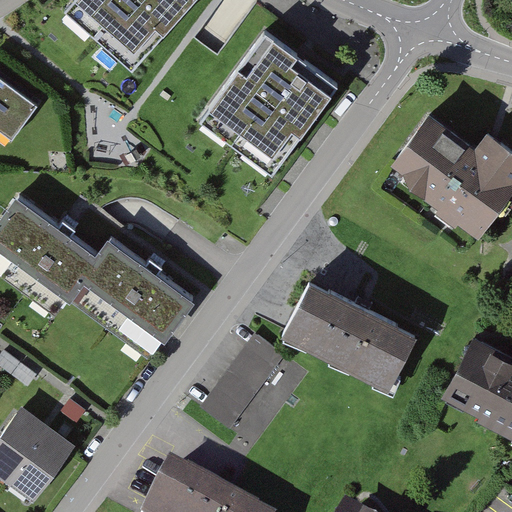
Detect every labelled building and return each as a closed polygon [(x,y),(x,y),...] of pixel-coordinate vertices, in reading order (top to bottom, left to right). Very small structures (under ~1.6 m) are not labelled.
[(77,0),(64,14),(133,74),(197,0),(77,0)] [(199,125),(273,179),(338,90),(265,36),(199,125)] [(0,133),(12,143),(38,108),(0,79),(0,133)] [(511,151),(488,134),(475,151),(430,117),(391,168),(415,186),(412,190),(479,241),(511,196),(511,151)] [(88,255),(12,199),(0,214),(0,251),(68,302),(80,286),(160,345),(193,300),(103,235),(88,255)] [(417,340),(310,286),(282,341),(389,395),(417,340)] [(256,333),(201,407),(231,429),(286,355),(256,333)] [(511,362),(463,338),(432,401),(511,439),(511,362)] [(22,407),(0,437),(0,478),(7,484),(49,427),(22,407)] [(7,484),(34,504),(76,447),(49,427),(7,484)] [(276,511),(277,510),(172,453),(141,510),(144,511),(276,511)]
